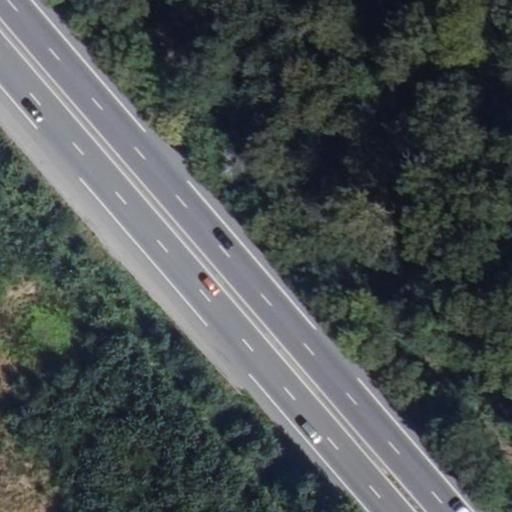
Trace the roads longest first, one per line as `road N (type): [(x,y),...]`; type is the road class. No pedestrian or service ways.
road 1 (motorway): [(448,511),(6,0)]
road 2 (motorway): [(0,62),(388,511)]
